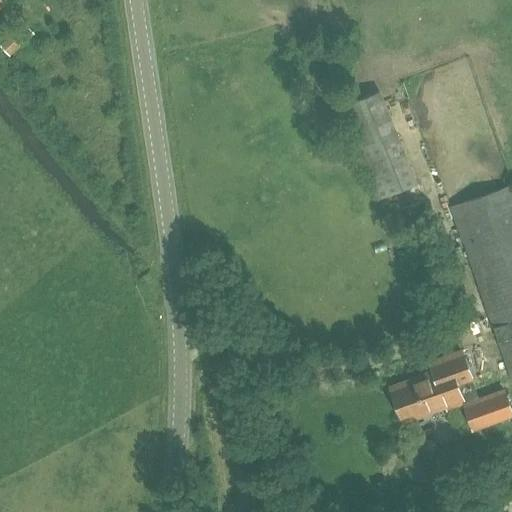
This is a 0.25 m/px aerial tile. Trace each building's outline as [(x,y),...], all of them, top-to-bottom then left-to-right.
[(0,43),(10,54),(34,33),(21,16),(0,35),(0,43)] [(377,200),(418,184),(381,91),(340,106),(377,200)] [(465,280),(475,276),(511,379),(511,183),(450,206),(464,247),(455,250),(465,280)] [(458,383),(472,378),(463,351),(431,363),(434,372),(391,388),(403,420),(464,398),(458,383)] [(511,413),(504,391),(464,405),(472,427),(511,413)]
